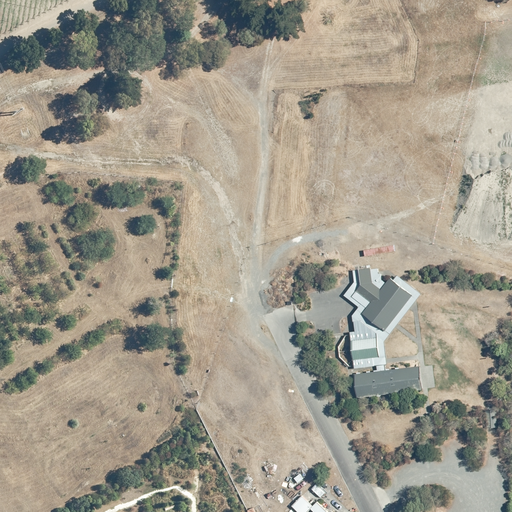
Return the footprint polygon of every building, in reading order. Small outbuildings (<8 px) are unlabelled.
[(379,268),(353,270),(354,282),(344,295),(360,306),(353,316),(355,331),(351,332),(355,367),(377,365),(377,371),(388,369),(384,342),(422,293),(397,276),(394,280),(391,278),(386,283),(382,279),(381,273),(379,273),(379,268)] [(354,374),(357,397),(422,389),(421,381),(420,366),(388,369),(377,371),(354,374)] [(492,410),(487,410),(488,428),(493,428),(498,427),(497,409),(492,410)] [(316,483),(311,489),(319,497),(325,491),(316,483)] [(329,511),(326,511),(317,502),(306,492),(292,506),(297,511),(332,511),(331,511),(329,511)]
